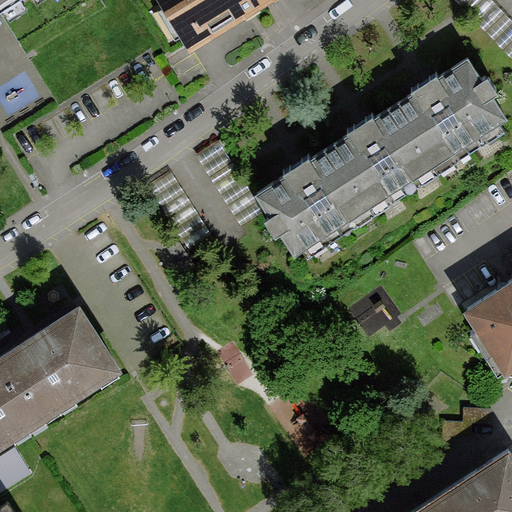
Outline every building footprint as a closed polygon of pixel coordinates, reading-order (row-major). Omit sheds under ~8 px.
[(160,0),(186,42),(187,44),(235,14),(238,18),(253,9),(267,0),(160,0)] [(414,90),(393,103),(431,162),(503,116),(488,94),(496,89),(487,75),(479,80),(464,57),(437,74),(436,72),(425,79),(412,87),(414,90)] [(350,132),(328,145),(366,204),(431,162),(393,103),(373,116),(371,113),(348,128),(350,132)] [(286,173),(256,192),(270,213),(265,216),(276,232),(281,229),(294,250),(366,204),(328,145),(311,157),(309,154),(298,161),(284,170),(286,173)] [(511,276),(465,307),(477,326),(471,329),(487,353),(492,351),(504,370),(511,364),(511,276)] [(35,328),(1,350),(43,415),(120,365),(79,301),(35,328)] [(0,350),(0,441),(43,415),(1,350),(0,350)] [(357,489),(335,489),(331,493),(302,511),(343,511),(338,503),(365,504),(366,490),(386,490),(386,476),(406,477),(407,462),(427,463),(428,450),(447,450),(448,435),(469,436),(470,421),(491,422),(491,407),(462,406),(461,421),(441,420),(440,433),(419,433),(419,447),(400,447),(400,462),(378,461),(377,475),(358,475),(357,489)] [(511,511),(511,453),(507,445),(402,511),(511,511)] [(0,491),(30,472),(14,446),(0,454),(0,491)] [(15,511),(8,501),(0,506),(0,511),(15,511)]
